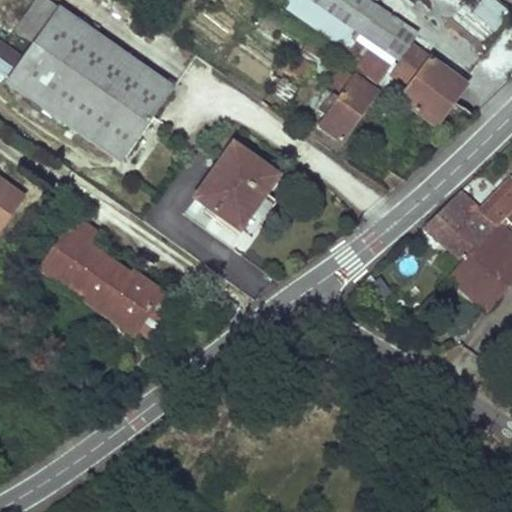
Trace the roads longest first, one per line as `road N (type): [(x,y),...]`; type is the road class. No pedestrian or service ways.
road 1 (residential): [(0,508),(303,293)]
road 2 (residential): [(303,293),(511,114)]
road 3 (residential): [(303,293),(320,313),(511,433)]
